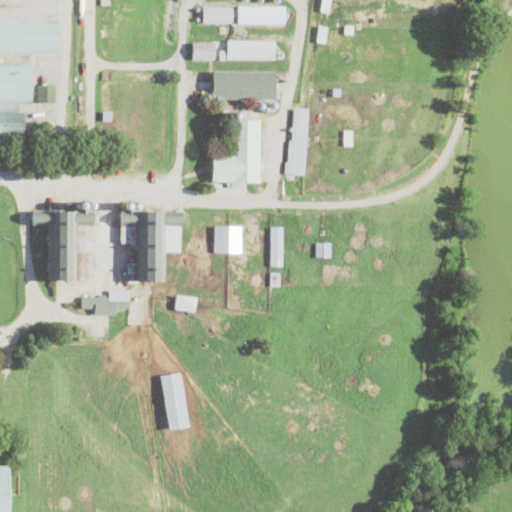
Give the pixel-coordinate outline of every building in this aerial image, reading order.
[(329,0),(328,12),(319,11),(320,0),(329,0)] [(284,6),(284,24),(237,24),(238,6),(284,6)] [(231,8),(231,24),(201,23),(202,7),(231,8)] [(0,53),(0,19),(57,19),(57,53),(0,53)] [(352,25),(352,34),(343,34),(343,24),(352,25)] [(327,27),(325,42),(316,41),(318,26),(327,27)] [(274,40),(273,59),(226,58),(226,39),(274,40)] [(213,42),(213,59),(191,59),(191,42),(213,42)] [(0,65),(30,65),(30,102),(18,102),(18,112),(22,112),(22,138),(0,138),(0,65)] [(273,99),(211,98),(211,72),(273,72),(273,99)] [(53,102),(35,101),(36,84),(53,85),(53,102)] [(340,89),(339,97),(331,96),(332,89),(340,89)] [(260,109),(259,109),(258,109),(256,108),(256,107),(255,105),(256,104),(256,103),(257,102),(259,101),(260,101),(261,102),(262,103),(263,104),(263,105),(263,106),(263,108),(262,109),(260,109)] [(273,109),(271,109),(270,108),(269,107),(268,106),(268,105),(268,103),(269,102),(270,101),(271,101),(272,101),(274,101),(275,102),(275,103),(276,105),(276,106),(275,107),(274,108),(273,109)] [(307,109),(303,174),(286,173),(288,141),(290,141),(292,108),(307,109)] [(101,120),(101,111),(110,111),(111,120),(101,120)] [(210,181),(210,155),(229,155),(229,120),(257,120),(256,181),(210,181)] [(48,136),(32,136),(32,124),(48,124),(48,136)] [(352,146),(342,146),(343,131),(352,131),(352,146)] [(123,210),(121,209),(119,207),(119,205),(120,203),(122,202),(124,202),(126,203),(127,205),(127,207),(125,209),(123,210)] [(133,210),(130,209),(129,208),(128,206),(129,203),(130,202),(133,202),(135,203),(136,204),(136,207),(135,209),(133,210)] [(92,211),(91,225),(84,225),(83,243),(75,242),(74,280),(45,279),(47,225),(31,225),(31,209),(92,211)] [(179,226),(163,226),(162,281),(135,281),(135,274),(126,274),(126,263),(135,263),(135,247),(127,247),(127,243),(119,242),(119,215),(138,216),(139,209),(180,210),(179,226)] [(239,225),(239,251),(213,251),(213,225),(239,225)] [(281,226),(280,265),(268,265),(269,226),(281,226)] [(329,242),(329,257),(315,256),(315,242),(329,242)] [(128,290),(128,309),(114,308),(114,315),(93,315),(93,308),(80,308),(80,297),(108,297),(108,290),(128,290)] [(187,310),(173,308),(174,299),(189,301),(187,310)] [(331,324),(331,332),(323,332),(323,324),(331,324)] [(160,375),(178,372),(187,425),(169,428),(160,375)] [(130,399),(145,396),(149,418),(133,421),(130,399)]
